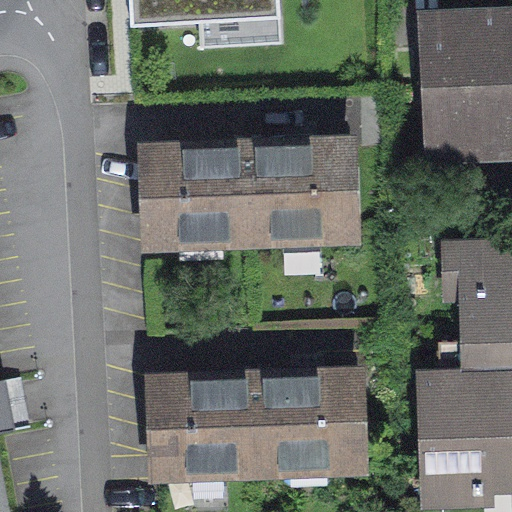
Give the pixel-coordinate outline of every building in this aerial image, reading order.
[(320,0),(159,0),(161,26),(321,15),(320,0)] [(511,11),(423,16),(432,170),(511,165),(511,11)] [(360,144),(139,152),(143,256),(364,248),(360,144)] [(511,243),(443,245),(445,307),(462,307),(463,375),(511,374),(511,243)] [(364,373),(144,381),(147,484),(368,476),(364,373)] [(511,374),(463,375),(418,377),(421,511),(426,511),(490,511),(490,496),(511,495),(511,374)] [(0,407),(0,493),(14,492),(14,489),(0,407)]
